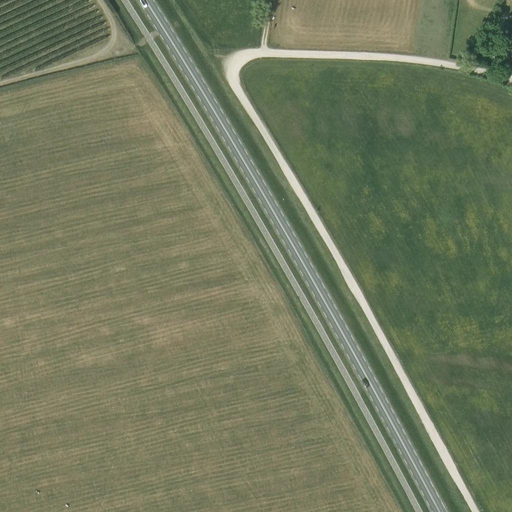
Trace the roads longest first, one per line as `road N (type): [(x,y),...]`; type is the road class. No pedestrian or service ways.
road 1 (primary): [(439,511),(246,162),(144,0)]
road 2 (track): [(475,511),(231,77),(235,58),(263,53)]
road 3 (track): [(263,53),(375,56),(511,78)]
